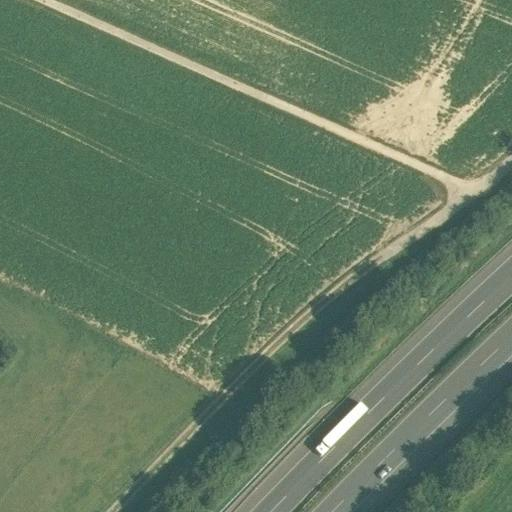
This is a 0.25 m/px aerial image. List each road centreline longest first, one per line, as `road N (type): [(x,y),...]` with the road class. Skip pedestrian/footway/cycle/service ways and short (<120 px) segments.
road 1 (track): [(114,511),(351,283),(475,192)]
road 2 (track): [(35,0),(475,192)]
road 3 (motorway): [(511,310),(301,511)]
road 4 (motorway): [(372,511),(511,372)]
